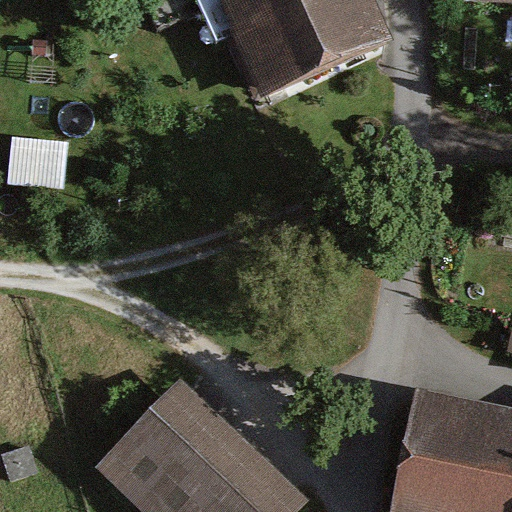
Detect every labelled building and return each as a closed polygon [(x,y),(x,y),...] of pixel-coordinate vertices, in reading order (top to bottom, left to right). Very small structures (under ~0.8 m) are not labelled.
[(218,0),(274,121),(389,68),(357,0),(218,0)] [(511,0),(454,0),(454,10),(511,13),(511,0)] [(13,183),(69,188),(73,143),(16,138),(13,183)] [(315,511),(191,399),(117,480),(152,511),(315,511)] [(511,511),(511,428),(433,413),(413,511),(511,511)]
